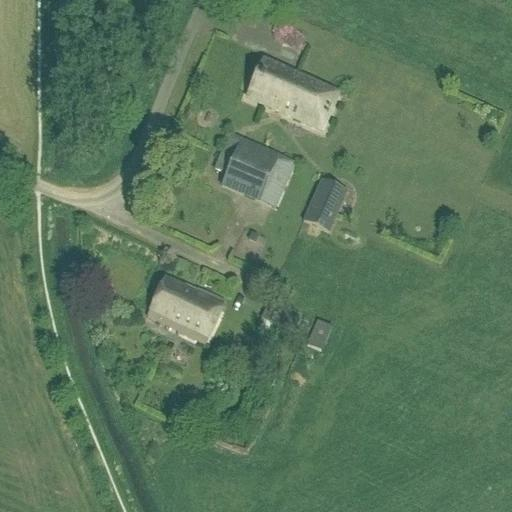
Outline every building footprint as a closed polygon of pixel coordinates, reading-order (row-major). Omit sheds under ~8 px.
[(322,134),(338,96),(263,62),(246,100),(322,134)] [(220,190),(273,213),(294,166),(228,137),(213,173),(225,178),(220,190)] [(329,236),(347,196),(320,184),(302,224),(329,236)] [(196,300),(165,285),(147,323),(205,350),(226,306),(199,293),(196,300)] [(310,348),(325,354),(334,332),(319,326),(310,348)]
